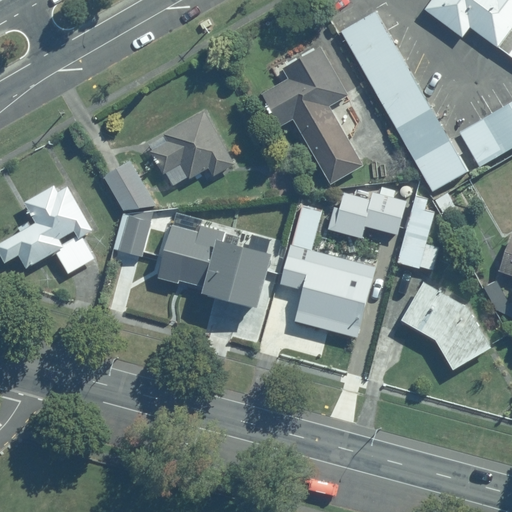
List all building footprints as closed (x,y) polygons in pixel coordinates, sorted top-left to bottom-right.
[(511,0),(431,0),(425,9),(463,37),(471,27),(511,56),(511,0)] [(467,172),(378,11),(343,31),(433,192),(467,172)] [(291,79),(264,94),(283,126),(295,119),(332,185),(365,165),(331,106),(349,95),(322,46),(283,67),(291,79)] [(511,102),(460,132),(461,133),(481,168),(511,149),(511,102)] [(164,132),(169,141),(152,150),(165,174),(182,164),(190,179),(210,168),(215,176),(237,164),(207,109),(164,132)] [(157,206),(131,161),(105,176),(125,210),(157,206)] [(69,186),(59,192),(55,185),(26,201),(38,223),(0,243),(0,251),(6,263),(20,255),(28,269),(57,252),(69,274),(97,259),(83,236),(95,230),(69,186)] [(281,274),(303,279),(309,257),(311,250),(314,251),(324,211),(317,208),(321,196),(307,193),(294,244),(290,243),(281,274)] [(455,207),(448,194),(437,200),(444,213),(455,207)] [(417,195),(400,262),(421,268),(421,266),(435,270),(441,246),(428,243),(436,212),(427,210),(430,199),(417,195)] [(143,257),(155,212),(125,215),(116,249),(143,257)] [(174,225),(160,277),(180,283),(180,280),(206,287),(204,293),(261,308),(275,255),(242,246),(244,238),(202,225),(200,232),(174,225)] [(511,237),(502,271),(511,274),(511,237)] [(336,264),(309,257),(303,279),(295,310),(346,324),(363,260),(339,253),(336,264)] [(470,308),(425,282),(405,320),(438,339),(455,370),(493,348),(470,308)]
